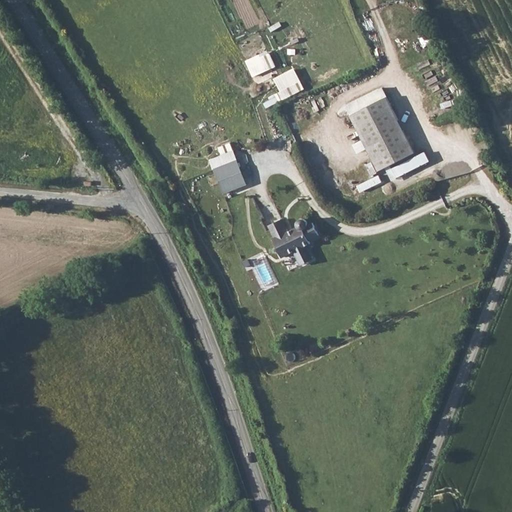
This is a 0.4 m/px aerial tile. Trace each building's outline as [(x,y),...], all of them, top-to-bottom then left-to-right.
[(270,50),(247,60),(255,76),(277,66),(270,50)] [(296,67),(275,77),(283,93),(266,101),(268,107),(307,89),(296,67)] [(386,97),(350,115),(379,171),(415,153),(386,97)] [(246,185),(228,142),(218,146),(221,156),(210,161),(224,194),(246,185)] [(362,194),(385,182),(380,173),(357,185),(362,194)] [(282,219),(269,225),(275,238),(273,238),(282,257),(294,251),(301,265),(313,259),(306,246),(311,243),(309,240),(319,235),(313,222),(308,225),(308,224),(308,222),(307,220),(305,219),(303,219),(301,219),(299,220),(298,222),(298,224),(298,226),(288,231),(282,219)]
